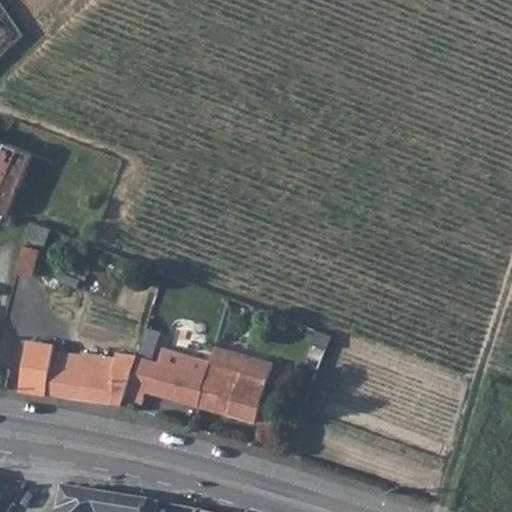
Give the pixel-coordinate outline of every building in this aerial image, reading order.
[(35,153),(5,141),(0,152),(0,211),(8,215),(35,153)] [(45,245),(52,228),(31,220),(27,238),(45,245)] [(40,249),(25,245),(18,272),(33,276),(40,249)] [(152,360),(160,332),(147,328),(138,356),(152,360)] [(74,398),(122,405),(124,399),(138,356),(118,353),(117,357),(82,352),(81,355),(54,351),(55,345),(29,341),(22,391),(74,398)] [(147,391),(199,406),(211,361),(162,347),(158,361),(152,360),(138,356),(124,399),(143,405),(147,391)] [(273,362),(215,347),(211,361),(199,406),(256,422),(273,362)] [(60,511),(197,511),(64,489),(60,511)]
